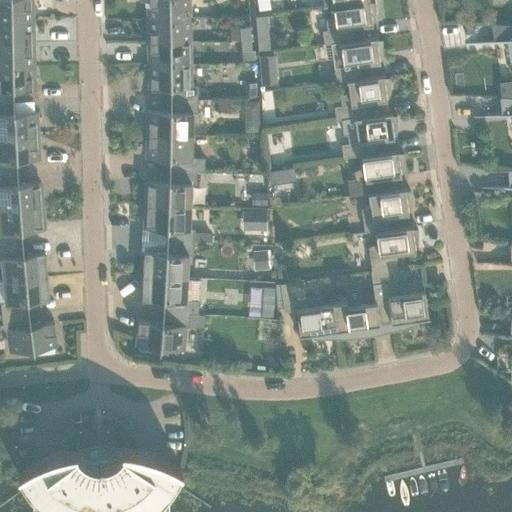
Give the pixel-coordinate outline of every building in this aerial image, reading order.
[(0,0),(0,19),(31,19),(30,0),(0,0)] [(148,0),(148,18),(190,17),(189,0),(148,0)] [(354,39),(354,26),(371,23),(371,24),(372,24),(372,20),(375,20),(375,2),(369,2),(369,0),(360,0),(333,4),(334,16),(325,19),(326,29),(322,30),(324,43),(330,42),(354,39)] [(149,41),(190,40),(190,17),(148,18),(149,41)] [(0,42),(32,42),(31,19),(0,19),(0,42)] [(511,23),(491,23),(493,40),(465,44),(465,45),(507,39),(510,60),(511,59),(511,23)] [(240,40),(250,39),(249,26),(239,27),(240,40)] [(258,50),(268,49),(267,36),(257,37),(258,50)] [(354,39),(330,42),(336,80),(346,79),(361,77),(361,64),(378,61),(378,62),(380,62),(379,58),(382,58),(382,40),(376,40),(376,37),(377,37),(377,36),(354,39)] [(250,39),(240,40),(241,53),(251,52),(250,39)] [(149,64),(190,63),(190,40),(149,41),(149,64)] [(0,65),(32,65),(32,42),(0,42),(0,65)] [(257,68),(272,66),(271,53),(256,54),(257,68)] [(170,99),(197,99),(197,85),(191,86),(190,63),(149,64),(149,87),(169,87),(170,99)] [(0,101),(13,101),(13,89),(33,88),(32,65),(0,65),(0,101)] [(368,115),(368,101),(385,99),(385,100),(387,99),(386,96),(389,96),(389,78),(384,78),(383,75),(385,75),(384,74),(361,77),(346,79),(346,80),(347,80),(349,92),(339,94),(341,105),(334,106),(336,119),(353,117),(368,115)] [(511,82),(511,79),(499,81),(501,97),(511,97),(511,82)] [(501,114),(473,117),(473,118),(511,113),(511,97),(501,97),(499,97),(501,114)] [(147,134),(192,135),(192,122),(199,123),(199,111),(197,111),(197,99),(170,99),(170,110),(148,110),(147,134)] [(0,136),(37,135),(35,111),(14,112),(13,101),(0,101),(0,136)] [(375,153),(375,152),(375,139),(393,137),(392,137),(394,137),(393,134),(396,134),(396,115),(391,115),(390,113),(392,113),(391,111),(368,115),(353,117),(353,118),(354,118),(356,129),(346,132),(348,142),(341,143),(343,157),(360,155),(375,153)] [(244,125),(244,131),(258,131),(258,120),(248,120),(244,125)] [(191,157),(192,135),(147,134),(147,157),(169,158),(169,169),(196,170),(204,171),(204,157),(191,157)] [(0,172),(17,171),(16,160),(38,158),(37,135),(0,136),(0,172)] [(382,190),(382,177),(400,175),(401,175),(400,171),(403,171),(403,153),(398,153),(397,151),(399,150),(399,149),(375,152),(375,153),(360,155),(360,156),(361,155),(363,167),(354,170),(355,177),(346,179),(348,195),(367,193),(367,192),(382,190)] [(196,183),(196,170),(169,169),(168,181),(146,181),(146,204),(190,206),(191,183),(196,183)] [(511,169),(508,169),(508,186),(480,187),(480,189),(511,187),(511,169)] [(0,208),(41,205),(39,182),(18,181),(17,171),(0,172),(0,208)] [(272,203),(292,200),(289,183),(269,186),(272,203)] [(367,193),(368,193),(370,205),(361,208),(364,232),(374,230),(389,228),(389,215),(407,212),(407,213),(408,213),(408,209),(410,209),(410,191),(405,191),(405,188),(406,188),(406,187),(382,190),(367,192),(367,193)] [(251,192),(251,204),(266,205),(267,193),(251,192)] [(189,228),(190,206),(146,204),(145,228),(167,229),(166,240),(193,241),(194,228),(189,228)] [(23,242),(21,230),(44,229),(41,205),(0,208),(0,243),(22,242),(23,242)] [(254,210),(254,229),(266,229),(266,210),(254,210)] [(396,266),(396,267),(398,266),(396,266),(396,253),(414,250),(414,251),(415,250),(415,247),(417,247),(417,229),(412,229),(412,226),(413,226),(413,225),(389,228),(374,230),(374,231),(375,231),(377,243),(368,246),(371,270),(396,266)] [(193,255),(193,241),(166,240),(165,252),(155,251),(144,250),(142,274),(187,277),(188,254),(193,255)] [(3,279),(47,275),(45,251),(34,252),(34,253),(23,254),(22,242),(0,243),(0,257),(1,257),(3,279)] [(511,244),(510,244),(510,261),(481,261),(481,263),(511,262),(511,244)] [(253,270),(268,269),(266,248),(252,249),(253,270)] [(284,262),(275,264),(278,280),(287,279),(284,262)] [(396,294),(396,267),(396,266),(371,270),(370,270),(374,298),(388,296),(391,322),(392,330),(399,328),(407,325),(415,323),(414,319),(429,317),(429,315),(428,316),(424,290),(396,294)] [(185,299),(187,277),(142,274),(141,298),(152,299),(163,299),(162,311),(190,313),(198,314),(199,300),(185,299)] [(2,316),(29,312),(27,301),(38,300),(49,299),(47,275),(3,279),(5,301),(0,302),(2,316)] [(337,337),(332,303),(324,304),(322,294),(296,298),(294,281),(280,283),(284,311),(285,311),(285,310),(296,310),(299,333),(298,333),(298,335),(313,332),(314,337),(321,337),(329,337),(337,337)] [(261,285),(260,315),(272,316),(274,287),(274,286),(261,285)] [(383,332),(392,330),(391,322),(388,296),(374,298),(375,302),(347,306),(346,301),(332,303),(337,337),(346,337),(355,336),(364,335),(374,333),(383,332)] [(189,326),(190,313),(162,311),(161,323),(140,321),(137,352),(158,354),(158,355),(159,355),(160,347),(181,349),(184,326),(189,326)] [(29,312),(2,316),(3,330),(8,329),(11,351),(32,349),(33,356),(56,353),(52,321),(30,324),(29,312)] [(511,318),(511,336),(481,333),(481,334),(511,336),(511,318)] [(176,476),(181,471),(182,469),(174,464),(169,461),(163,458),(157,455),(152,453),(146,451),(142,450),(136,449),(131,448),(120,447),(115,446),(110,446),(99,446),(93,446),(86,447),(80,447),(74,448),(68,449),(61,451),(54,453),(51,454),(44,457),(41,458),(34,462),(28,465),(25,468),(17,474),(18,475),(20,474),(24,481),(27,486),(31,491),(33,493),(37,497),(42,502),(46,505),(51,509),(54,510),(57,511),(139,511),(142,511),(147,508),(152,504),(157,500),(161,496),(163,493),(165,491),(169,486),(173,481),(176,476)]
